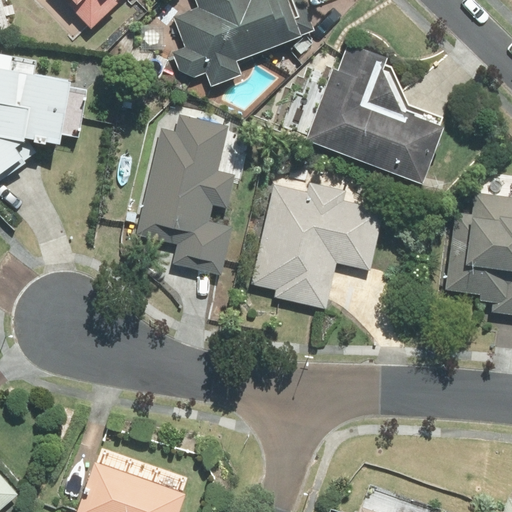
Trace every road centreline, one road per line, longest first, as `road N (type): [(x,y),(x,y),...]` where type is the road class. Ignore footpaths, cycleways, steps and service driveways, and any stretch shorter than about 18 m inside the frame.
road 1 (residential): [(66,326),(173,369),(301,394)]
road 2 (residential): [(301,394),(511,404)]
road 3 (residential): [(274,511),(301,394)]
